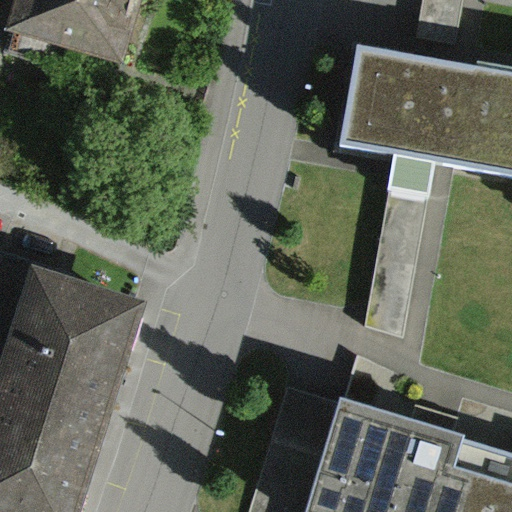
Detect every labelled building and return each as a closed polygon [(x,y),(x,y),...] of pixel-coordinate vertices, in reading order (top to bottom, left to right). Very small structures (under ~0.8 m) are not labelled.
[(142,0),(20,0),(12,31),(126,62),(142,0)] [(511,78),(349,51),(331,155),(511,185),(511,78)] [(44,279),(34,276),(0,387),(0,511),(84,511),(145,308),(44,279)] [(503,511),(511,484),(511,459),(338,409),(307,511),(503,511)] [(511,511),(511,484),(503,511),(511,511)]
